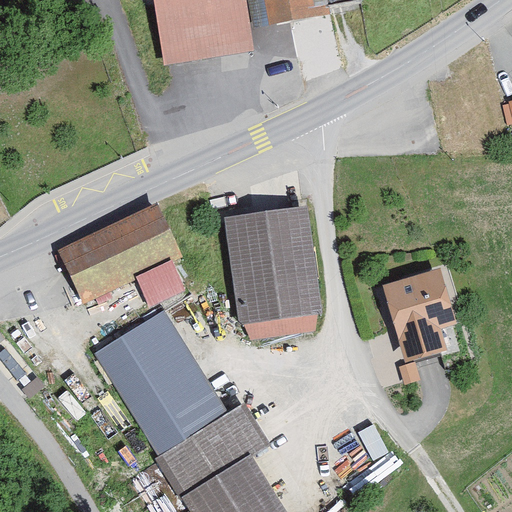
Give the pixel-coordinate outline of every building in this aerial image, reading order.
[(156,0),(167,68),(257,54),(248,0),(263,0),(268,29),(315,22),(311,0),(156,0)] [(161,207),(62,256),(86,304),(185,256),(161,207)] [(323,313),(308,209),(226,221),(241,326),(247,325),(249,342),(320,332),(317,314),(323,313)] [(458,326),(442,271),(385,288),(407,362),(448,350),(442,331),(458,326)] [(166,312),(94,356),(158,459),(229,416),(166,312)] [(421,382),(415,365),(400,369),(405,386),(421,382)] [(272,446),(245,405),(229,416),(158,459),(190,511),(289,511),(254,458),(272,446)]
